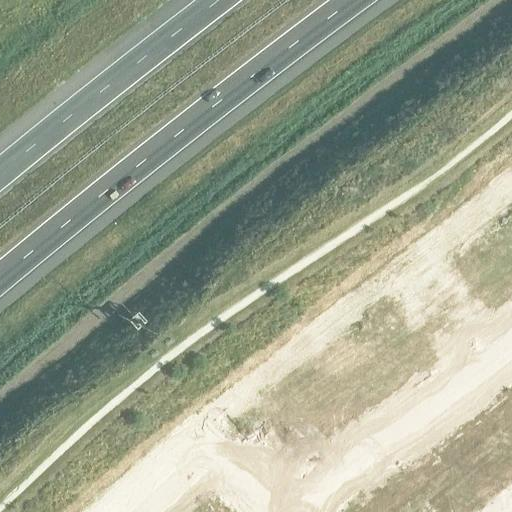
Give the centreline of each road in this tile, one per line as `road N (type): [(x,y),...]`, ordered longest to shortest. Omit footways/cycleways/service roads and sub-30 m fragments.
road 1 (motorway): [(0,285),(362,0)]
road 2 (motorway): [(225,0),(0,178)]
road 3 (residential): [(511,347),(307,511)]
road 4 (residential): [(258,511),(202,460),(145,511)]
